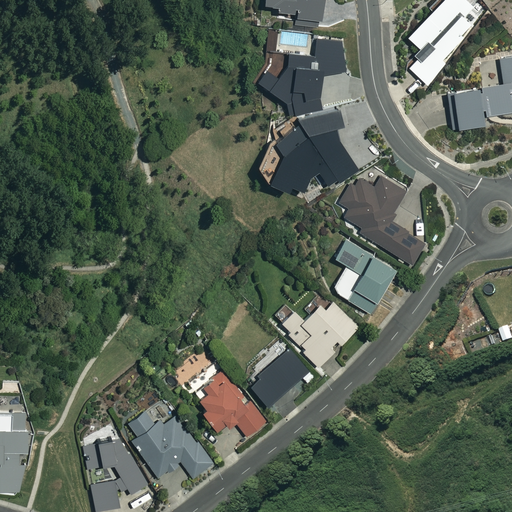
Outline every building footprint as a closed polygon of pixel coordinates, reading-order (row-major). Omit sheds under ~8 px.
[(294,19),(319,22),(322,0),(261,0),(261,6),(276,8),(275,12),(295,14),(294,19)] [(470,24),(461,16),(471,6),(464,0),(440,0),(407,39),(418,49),(412,55),(416,59),(407,70),(426,87),(447,63),(440,57),(470,24)] [(321,109),(351,97),(341,42),(314,40),(313,58),(286,54),(285,66),(275,80),(263,71),(255,82),(283,102),(286,116),(321,109)] [(511,57),(498,60),(502,84),(443,95),(450,131),(484,125),(483,117),(511,111),(511,57)] [(365,100),(297,120),(299,125),(265,144),(255,167),(266,184),(286,193),(288,187),(300,192),(312,166),(322,185),(333,179),(335,183),(380,158),(365,132),(378,124),(365,100)] [(424,241),(391,221),(397,212),(394,210),(406,190),(380,174),(371,188),(359,180),(354,188),(348,184),(336,203),(347,210),(342,219),(360,230),(358,233),(409,265),(424,241)] [(337,294),(366,313),(393,270),(344,239),(333,258),(345,266),(334,284),(334,291),(337,294)] [(275,314),(281,320),(280,322),(290,332),(288,334),(304,349),(300,352),(318,369),(333,353),(328,348),(335,340),(341,345),(359,326),(332,301),(323,310),(317,304),(302,320),(285,304),(275,314)] [(511,339),(508,327),(499,330),(504,344),(511,341),(511,339)] [(307,369),(288,349),(248,386),(267,406),(307,369)] [(227,427),(233,422),(246,437),(264,421),(222,370),(200,387),(205,393),(197,400),(203,409),(198,414),(213,432),(224,424),(227,427)] [(159,477),(178,463),(192,482),(213,466),(175,415),(164,424),(158,417),(153,421),(144,409),(126,423),(136,435),(131,439),(159,477)] [(0,488),(25,488),(25,462),(26,462),(26,411),(0,411),(0,488)] [(90,484),(95,511),(119,507),(116,494),(126,489),(130,495),(146,486),(118,438),(82,443),(86,469),(112,465),(120,477),(114,480),(90,484)]
